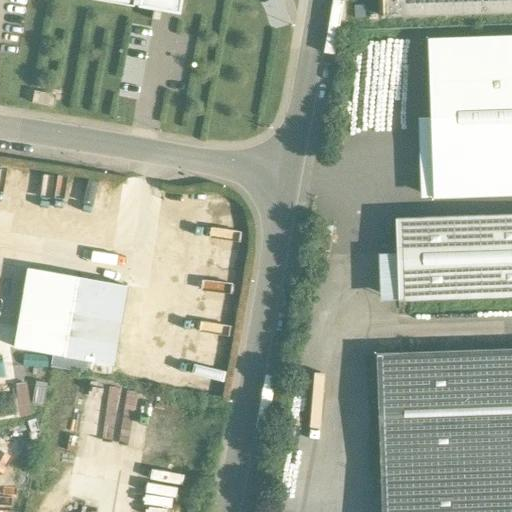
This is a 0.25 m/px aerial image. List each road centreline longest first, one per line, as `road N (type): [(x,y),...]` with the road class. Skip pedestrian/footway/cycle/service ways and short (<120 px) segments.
road 1 (unclassified): [(286,176),(225,511)]
road 2 (unclassified): [(0,130),(286,176)]
road 3 (unclassified): [(286,176),(315,0)]
